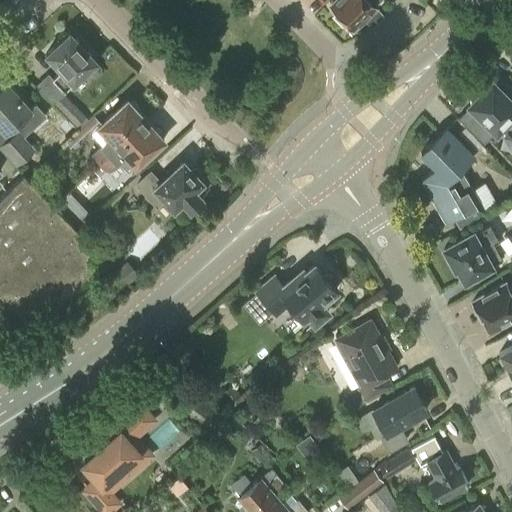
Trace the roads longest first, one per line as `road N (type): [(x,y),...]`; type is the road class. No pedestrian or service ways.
road 1 (primary): [(0,421),(143,322),(322,158)]
road 2 (tertiary): [(511,469),(379,229),(322,158)]
road 3 (primary): [(322,158),(494,0)]
road 4 (unclassified): [(225,123),(97,0)]
